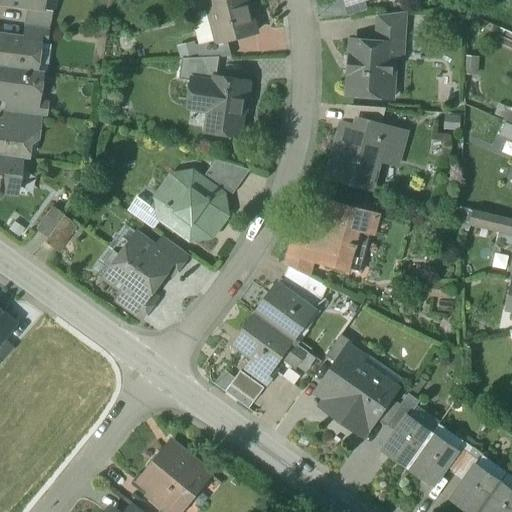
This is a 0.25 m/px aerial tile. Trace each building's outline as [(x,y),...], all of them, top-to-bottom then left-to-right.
[(44,0),(0,0),(0,5),(27,9),(27,8),(43,10),(43,9),(44,0)] [(208,0),(211,10),(247,0),(246,0),(208,0)] [(247,0),(211,10),(219,40),(219,43),(228,41),(256,34),(247,0)] [(43,10),(27,8),(27,9),(24,26),(48,29),(52,10),(43,9),(43,10)] [(406,13),(377,16),(375,45),(392,46),(392,55),(397,56),(403,56),(406,13)] [(48,29),(24,26),(22,40),(21,41),(38,43),(38,44),(46,45),(48,29)] [(22,40),(0,36),(0,67),(34,72),(38,44),(38,43),(21,41),(22,40)] [(219,40),(196,46),(199,58),(219,57),(232,57),(228,41),(219,43),(219,40)] [(375,45),(352,43),(348,95),(394,99),(397,56),(392,55),(392,46),(375,45)] [(199,58),(182,59),(179,79),(193,82),(193,80),(214,83),(215,79),(216,79),(219,57),(199,58)] [(476,62),(467,57),(466,74),(475,74),(476,62)] [(34,72),(0,67),(0,97),(5,98),(19,100),(19,99),(37,102),(37,100),(40,73),(34,72)] [(216,79),(215,79),(214,83),(193,80),(193,82),(189,108),(210,111),(207,131),(239,135),(244,101),(248,99),(250,86),(247,83),(216,79)] [(37,102),(19,99),(19,100),(5,98),(3,112),(11,113),(39,117),(44,117),(46,101),(37,100),(37,102)] [(378,108),(352,106),(346,129),(347,129),(348,125),(356,128),(358,120),(374,124),(378,108)] [(511,121),(511,108),(507,106),(503,118),(511,121)] [(374,124),(358,120),(356,128),(348,125),(347,129),(341,153),(335,151),(327,179),(370,190),(380,154),(399,159),(406,133),(381,126),(386,109),(378,108),(374,124)] [(39,117),(11,113),(10,125),(37,129),(39,117)] [(10,125),(0,123),(0,155),(20,159),(26,159),(28,145),(36,139),(37,129),(10,125)] [(511,125),(506,123),(499,138),(511,143),(511,125)] [(0,155),(0,195),(5,192),(15,193),(20,159),(0,155)] [(250,171),(216,160),(205,175),(233,195),(250,171)] [(224,194),(193,172),(190,176),(188,174),(180,176),(177,180),(172,177),(157,198),(162,201),(158,206),(160,213),(162,215),(160,219),(191,241),(193,237),(195,239),(205,237),(208,234),(211,236),(226,215),(223,213),(225,210),(224,200),(221,198),(224,194)] [(375,216),(328,204),(315,251),(312,261),(313,262),(348,271),(354,249),(358,250),(358,248),(366,250),(375,216)] [(51,208),(36,229),(47,237),(63,216),(51,208)] [(494,215),(473,210),(469,225),(491,230),(494,215)] [(511,219),(494,215),(491,230),(499,232),(511,234),(511,219)] [(511,234),(499,232),(497,240),(511,243),(511,234)] [(157,247),(137,233),(120,255),(159,283),(171,267),(176,271),(181,265),(157,247)] [(188,255),(164,237),(157,247),(181,265),(188,255)] [(315,251),(293,245),(287,266),(289,267),(309,277),(313,262),(312,261),(315,251)] [(159,283),(120,255),(104,278),(124,292),(148,310),(153,303),(148,300),(159,283)] [(309,277),(289,267),(282,282),(306,294),(313,279),(309,277)] [(327,287),(313,279),(306,294),(321,301),(327,287)] [(313,311),(277,285),(256,314),(286,336),(296,323),(302,327),(313,311)] [(148,310),(124,292),(117,302),(141,320),(148,310)] [(286,336),(256,314),(236,344),(257,358),(272,369),(273,369),(281,356),(282,354),(276,350),(285,338),(295,345),(296,344),(286,336)] [(0,316),(0,338),(11,327),(0,316)] [(341,335),(326,357),(335,366),(347,349),(348,350),(353,344),(341,335)] [(295,345),(285,338),(276,350),(282,354),(281,356),(293,365),(304,349),(296,344),(295,345)] [(0,342),(0,363),(12,350),(0,342)] [(348,350),(347,349),(335,366),(315,394),(336,409),(334,413),(364,433),(362,437),(363,437),(374,421),(389,400),(393,394),(357,369),(363,360),(348,350)] [(272,369),(257,358),(248,371),(268,385),(278,372),(273,369),(272,369)] [(400,405),(386,425),(395,433),(405,419),(406,419),(419,402),(408,394),(400,405)] [(389,400),(374,421),(385,426),(386,425),(400,405),(389,400)] [(395,433),(381,452),(406,469),(429,436),(406,419),(405,419),(395,433)] [(429,436),(406,469),(430,486),(454,453),(429,436)] [(460,448),(446,467),(455,473),(469,454),(460,448)] [(177,461),(165,451),(144,478),(156,488),(148,497),(163,509),(166,511),(177,511),(209,473),(184,453),(177,461)] [(469,454),(455,473),(465,481),(476,466),(478,461),(469,454)] [(465,481),(452,500),(468,511),(480,511),(500,484),(476,466),(465,481)] [(511,511),(511,491),(500,484),(480,511),(511,511)]
